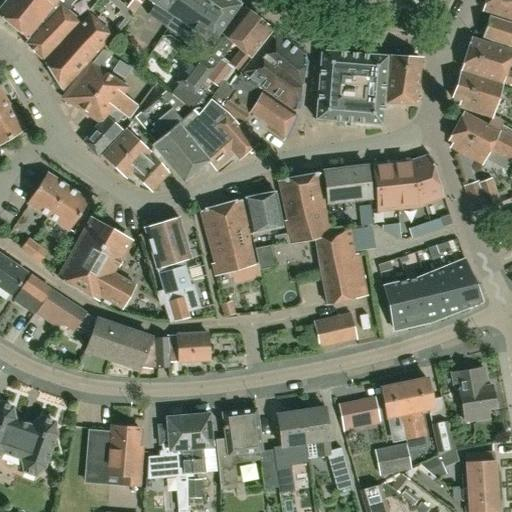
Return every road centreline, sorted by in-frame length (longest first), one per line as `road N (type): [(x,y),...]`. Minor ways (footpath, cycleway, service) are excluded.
road 1 (residential): [(251,324),(155,329),(108,316),(0,243)]
road 2 (residential): [(60,137),(114,194),(139,206),(192,199),(293,163)]
road 3 (residential): [(0,350),(84,386),(134,391),(257,381)]
road 4 (residential): [(257,381),(377,357),(506,307)]
road 5 (residential): [(293,163),(429,131)]
road 6 (residential): [(447,50),(313,38)]
road 7 (residential): [(313,38),(293,163)]
